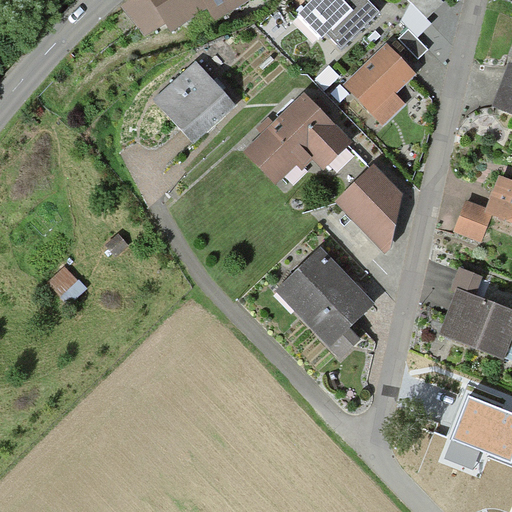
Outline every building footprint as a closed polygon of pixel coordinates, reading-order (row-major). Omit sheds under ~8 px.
[(208,10),(201,0),(130,0),(121,6),(145,36),(165,23),(171,33),(208,10)] [(201,0),(208,10),(216,22),(250,0),(201,0)] [(366,0),(314,0),(299,15),(322,40),(327,36),(342,51),(380,14),(366,0)] [(443,5),(438,0),(407,0),(426,20),(443,5)] [(428,51),(408,30),(399,40),(418,60),(428,51)] [(401,59),(387,45),(344,86),(382,126),(404,105),(395,95),(416,75),(401,59)] [(511,57),(508,70),(494,108),(511,114),(511,57)] [(234,106),(195,64),(153,104),(192,146),(234,106)] [(318,112),(303,97),(244,156),(276,187),(297,165),(303,171),(313,161),(324,172),(351,145),(318,112)] [(403,196),(375,170),(336,204),(383,257),(392,249),(403,196)] [(488,210),(466,202),(455,233),(483,243),(491,220),(511,227),(511,182),(500,178),(494,194),(488,210)] [(117,238),(107,248),(115,256),(125,246),(117,238)] [(356,288),(321,251),(275,293),(341,364),(363,343),(352,330),(375,308),(356,288)] [(483,278),(460,269),(450,295),(455,297),(444,327),(440,337),(506,362),(511,345),(511,310),(476,297),(483,278)] [(63,270),(48,285),(63,301),(79,286),(63,270)] [(454,448),(511,470),(511,469),(511,408),(502,405),(475,395),(454,448)]
